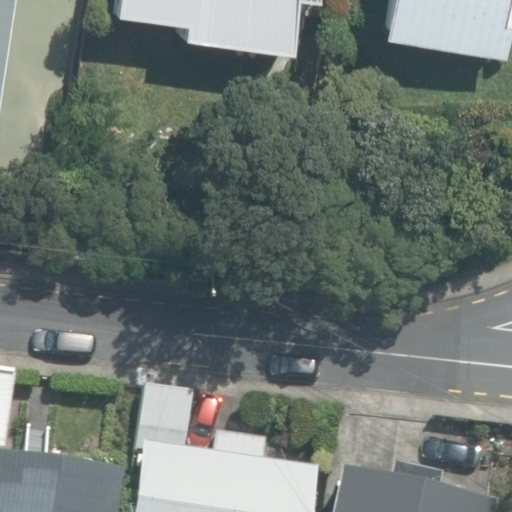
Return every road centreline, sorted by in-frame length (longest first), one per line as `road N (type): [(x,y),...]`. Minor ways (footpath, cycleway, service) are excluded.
road 1 (residential): [(0,304),(385,339)]
road 2 (tertiary): [(385,339),(511,299)]
road 3 (residential): [(385,339),(511,347)]
